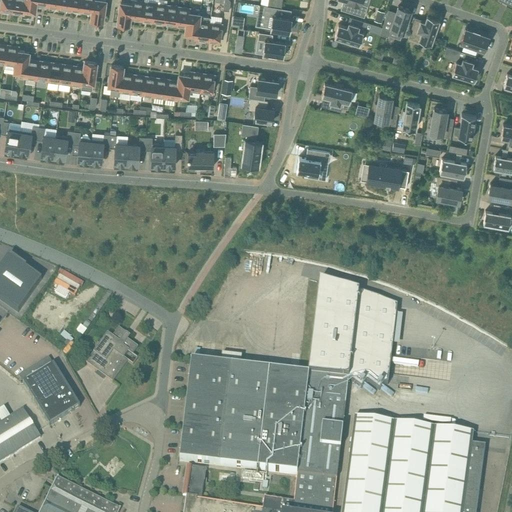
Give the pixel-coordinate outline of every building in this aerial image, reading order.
[(9,12),(12,12),(13,0),(1,0),(0,11),(6,11),(6,10),(9,11),(9,12)] [(23,14),(24,10),(23,10),(24,0),(13,0),(12,12),(17,13),(18,12),(20,12),(20,13),(23,14)] [(35,12),(36,5),(36,0),(24,0),(23,10),(24,10),(35,12)] [(56,8),(59,8),(59,0),(47,0),(47,6),(53,7),(53,6),(56,7),(56,8)] [(67,9),(70,10),(71,0),(59,0),(59,8),(64,9),(64,8),(67,8),(67,9)] [(78,11),(81,11),(82,0),(71,0),(70,10),(75,11),(76,10),(78,10),(78,11)] [(90,13),(92,13),(94,0),(82,0),(81,11),(87,12),(87,11),(90,12),(90,13)] [(106,0),(105,0),(94,0),(92,13),(91,19),(103,21),(106,0)] [(136,19),(141,20),(144,2),(133,0),(132,3),(130,18),(131,18),(133,19),(133,18),(136,18),(136,19)] [(158,22),(164,23),(167,5),(167,0),(156,0),(156,3),(155,3),(153,22),(155,22),(156,21),(158,21),(158,22)] [(130,25),(131,18),(130,18),(132,3),(121,1),(117,23),(130,25)] [(147,21),(153,22),(155,3),(144,2),(141,20),(144,20),(144,19),(147,20),(147,21)] [(169,24),(175,25),(178,7),(167,5),(164,23),(167,24),(167,23),(170,23),(169,24)] [(278,15),(280,8),(265,5),(264,14),(267,14),(264,26),(270,27),(270,28),(290,31),(292,18),(290,17),(278,15)] [(411,10),(398,6),(396,14),(393,13),(391,17),(386,16),(380,33),(388,36),(388,35),(401,39),(405,25),(408,26),(410,19),(408,18),(411,10)] [(190,8),(178,7),(175,25),(178,25),(178,24),(181,25),(181,26),(186,26),(187,27),(189,12),(190,8)] [(378,10),(375,20),(381,22),(384,12),(378,10)] [(200,14),(189,12),(187,27),(186,26),(185,33),(196,35),(197,35),(199,21),(200,16),(200,14)] [(221,23),(222,16),(212,14),(211,22),(221,23)] [(243,26),(244,16),(233,14),(232,24),(243,26)] [(414,19),(407,40),(418,44),(420,40),(431,44),(433,37),(436,38),(438,30),(436,29),(439,19),(427,15),(424,24),(420,22),(420,23),(415,21),(415,20),(414,19)] [(208,41),(210,22),(211,18),(200,16),(199,21),(197,35),(196,35),(196,39),(199,39),(199,38),(202,39),(202,40),(208,41)] [(352,42),(359,44),(363,31),(366,21),(350,16),(350,17),(351,17),(349,22),(348,27),(338,24),(334,36),(345,39),(344,42),(352,44),(352,42)] [(222,24),(210,22),(208,41),(210,41),(211,40),(213,41),(219,42),(222,24)] [(465,28),(461,42),(484,50),(489,36),(465,28)] [(260,41),(258,54),(265,55),(265,57),(272,58),(272,56),(280,57),(282,44),(268,42),(269,35),(255,33),(254,40),(260,41)] [(14,72),(15,65),(16,65),(18,50),(19,46),(15,46),(15,47),(13,47),(13,46),(7,45),(4,63),(3,70),(14,72)] [(447,45),(444,55),(457,59),(460,50),(447,45)] [(29,52),(18,50),(16,65),(15,65),(14,72),(26,73),(28,59),(29,52)] [(376,50),(374,57),(381,60),(384,53),(376,50)] [(467,77),(475,80),(479,68),(472,66),(473,61),(474,56),(476,56),(461,51),(458,61),(456,61),(452,73),(459,75),(458,77),(466,80),(467,77)] [(25,77),(37,79),(39,61),(36,60),(36,61),(33,61),(34,60),(28,59),(26,73),(25,77)] [(37,79),(48,80),(51,62),(48,62),(47,63),(45,62),(45,61),(39,61),(37,79)] [(84,67),(82,85),(83,85),(84,83),(94,84),(97,62),(85,61),(84,67)] [(48,80),(60,82),(62,64),(59,63),(59,64),(56,64),(56,63),(51,62),(48,80)] [(60,82),(71,83),(73,65),(70,65),(70,66),(67,66),(68,65),(62,64),(60,82)] [(71,83),(82,85),(84,67),(82,67),(81,68),(79,67),(79,66),(73,65),(71,83)] [(118,92),(118,88),(120,88),(122,73),(123,73),(124,66),(111,65),(108,86),(112,87),(110,95),(120,96),(120,92),(118,92)] [(191,90),(200,92),(203,73),(197,72),(197,73),(194,73),(194,72),(191,71),(190,75),(191,75),(188,98),(190,98),(191,90)] [(120,90),(131,92),(133,74),(128,73),(128,74),(125,74),(125,73),(123,73),(122,73),(120,88),(120,90)] [(206,74),(203,73),(200,92),(212,93),(214,75),(208,74),(208,75),(206,75),(206,74)] [(131,92),(142,93),(145,76),(139,75),(139,76),(136,76),(136,75),(133,74),(131,92)] [(177,96),(188,98),(191,75),(190,75),(179,74),(178,81),(179,81),(177,96)] [(142,93),(154,95),(156,78),(150,77),(150,78),(148,77),(148,76),(145,76),(142,93)] [(154,95),(165,97),(167,79),(162,78),(162,79),(159,79),(159,78),(156,78),(154,95)] [(223,78),(222,92),(232,93),(233,79),(223,78)] [(176,98),(177,96),(179,81),(178,81),(173,80),(173,81),(170,81),(170,80),(167,79),(165,97),(176,98)] [(259,96),(273,97),(275,83),(255,81),(254,89),(248,89),(247,101),(258,103),(259,96)] [(335,85),(325,82),(322,95),(331,97),(330,102),(331,102),(330,107),(328,107),(342,111),(343,107),(347,109),(349,102),(352,89),(343,87),(344,85),(336,83),(335,85)] [(392,96),(379,94),(378,103),(376,103),(374,110),(377,111),(375,119),(387,121),(387,124),(395,125),(398,112),(392,111),(393,107),(390,106),(392,96)] [(403,127),(415,129),(420,103),(407,101),(405,111),(403,110),(401,118),(404,119),(403,127)] [(251,124),(270,127),(271,113),(260,112),(260,105),(247,103),(246,115),(252,116),(251,124)] [(369,107),(358,104),(355,114),(367,117),(369,107)] [(447,110),(434,108),(433,116),(430,115),(429,123),(432,123),(430,131),(442,133),(442,136),(450,138),(453,125),(447,124),(448,119),(445,119),(447,110)] [(225,120),(226,112),(219,111),(218,119),(225,120)] [(476,116),(463,114),(460,128),(455,127),(453,137),(459,138),(459,136),(472,139),(476,116)] [(10,121),(4,120),(3,120),(1,133),(8,135),(5,149),(7,150),(9,152),(13,153),(15,151),(17,151),(21,130),(9,128),(10,121)] [(511,125),(503,124),(501,136),(509,138),(508,142),(509,143),(508,149),(502,148),(511,150),(511,125)] [(31,138),(37,139),(39,126),(33,125),(32,131),(21,130),(17,151),(18,152),(20,154),(24,154),(27,153),(29,153),(31,138)] [(45,127),(39,126),(37,139),(43,140),(42,155),(44,155),(46,158),(49,158),(52,156),(53,157),(56,137),(44,135),(45,127)] [(257,169),(262,169),(263,145),(256,145),(256,140),(256,129),(241,129),(241,140),(248,140),(248,145),(246,145),(246,169),(251,169),(251,170),(257,170),(257,169)] [(67,143),(73,144),(75,131),(68,130),(68,136),(56,135),(56,137),(53,157),(55,157),(57,159),(60,160),(63,158),(65,158),(67,143)] [(75,131),(73,144),(80,145),(78,160),(80,160),(82,162),(86,162),(88,161),(90,161),(92,139),(80,138),(81,132),(75,131)] [(422,132),(416,131),(414,143),(420,144),(422,132)] [(103,140),(92,139),(90,161),(91,161),(93,163),(97,163),(100,162),(102,162),(103,147),(109,148),(110,134),(104,134),(103,140)] [(126,164),(128,143),(116,142),(116,135),(110,134),(109,148),(116,148),(115,163),(117,163),(119,165),(122,165),(125,164),(126,164)] [(175,145),(164,145),(163,166),(165,166),(167,168),(170,168),(173,166),(175,166),(176,151),(182,151),(182,134),(176,134),(175,145)] [(214,134),(214,146),(224,146),(226,134),(214,134)] [(139,143),(128,143),(126,164),(128,164),(130,166),(134,166),(136,164),(138,165),(139,150),(146,150),(146,137),(140,137),(139,143)] [(152,137),(146,137),(146,150),(152,150),(151,165),(153,165),(156,167),(159,167),(162,166),(163,166),(164,145),(152,144),(152,137)] [(392,141),(381,139),(379,149),(390,151),(392,141)] [(313,172),(331,175),(335,155),(324,154),(326,143),(311,140),(309,151),(305,150),(303,161),(314,163),(313,172)] [(425,154),(439,157),(441,150),(427,147),(425,154)] [(189,154),(189,166),(197,166),(197,169),(206,169),(206,166),(214,166),(214,151),(214,154),(206,154),(206,151),(197,151),(197,154),(189,154)] [(511,158),(496,155),(493,167),(501,168),(500,171),(509,172),(510,170),(511,170),(511,158)] [(225,156),(224,175),(237,176),(237,166),(231,166),(232,156),(225,156)] [(466,163),(442,158),(439,171),(447,172),(446,174),(455,176),(456,174),(464,175),(466,163)] [(364,162),(361,179),(407,187),(409,170),(364,162)] [(437,197),(460,201),(462,189),(454,187),(454,184),(450,183),(451,178),(438,176),(436,185),(439,185),(437,197)] [(500,185),(491,183),(488,196),(498,198),(497,200),(506,202),(507,199),(511,200),(511,178),(506,178),(505,183),(501,182),(500,185)] [(359,187),(358,197),(371,199),(373,190),(359,187)] [(458,205),(451,204),(450,211),(457,213),(458,205)] [(509,227),(511,215),(485,210),(483,222),(493,224),(492,226),(502,228),(502,225),(509,227)] [(8,255),(0,267),(0,299),(18,313),(42,279),(8,255)] [(69,292),(75,296),(83,281),(60,269),(53,283),(58,286),(54,292),(66,298),(69,292)] [(333,511),(348,386),(353,382),(361,389),(366,382),(368,382),(380,391),(384,384),(388,385),(397,306),(378,299),(319,281),(309,375),(241,367),(242,357),(222,354),(221,364),(191,361),(180,461),(299,475),(294,502),(264,498),(262,509),(202,500),(206,470),(187,467),(183,496),(186,496),(184,511),(333,511)] [(86,363),(88,365),(113,382),(128,361),(133,365),(138,359),(133,355),(138,347),(128,340),(130,336),(125,333),(119,328),(112,337),(108,333),(100,345),(98,343),(97,344),(99,345),(86,363)] [(49,426),(72,412),(80,407),(54,364),(23,383),(49,426)] [(0,462),(41,438),(23,409),(0,423),(0,462)] [(342,511),(476,511),(485,447),(472,445),(473,434),(354,418),(342,511)] [(59,477),(58,477),(40,511),(28,511),(18,507),(15,511),(119,511),(121,508),(120,508),(59,478),(59,477)]
